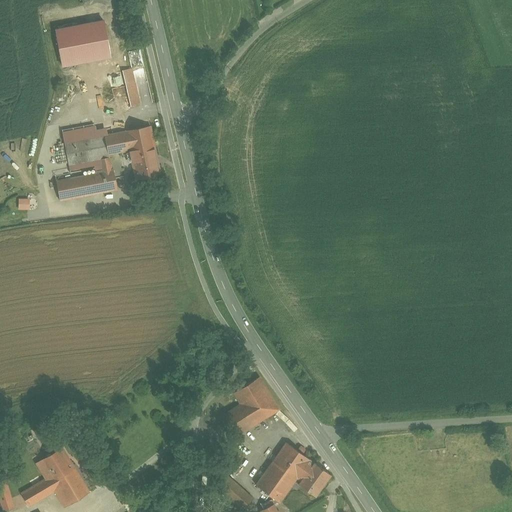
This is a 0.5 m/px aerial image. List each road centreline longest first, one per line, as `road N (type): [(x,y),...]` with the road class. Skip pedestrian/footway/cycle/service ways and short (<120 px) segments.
road 1 (secondary): [(320,434),(234,307),(208,244),(180,126)]
road 2 (unclassified): [(511,420),(320,434)]
road 3 (unclassified): [(180,126),(264,31),(316,0)]
road 4 (secondary): [(180,126),(151,0)]
